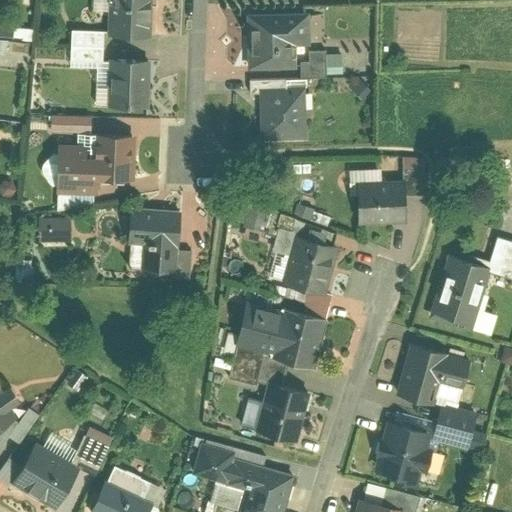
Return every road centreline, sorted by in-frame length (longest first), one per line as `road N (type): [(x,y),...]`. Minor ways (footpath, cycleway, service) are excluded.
road 1 (residential): [(379,278),(378,308),(316,511)]
road 2 (residential): [(199,0),(192,147)]
